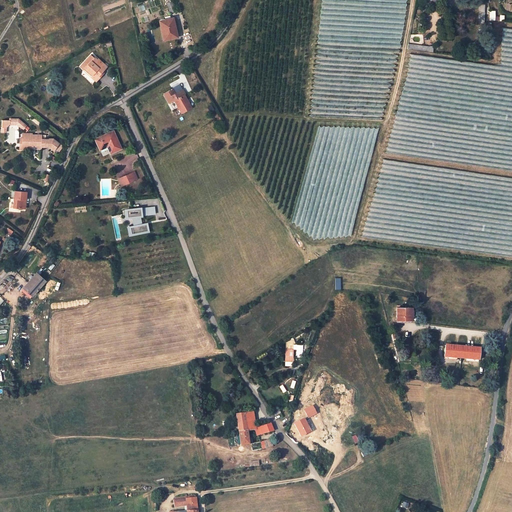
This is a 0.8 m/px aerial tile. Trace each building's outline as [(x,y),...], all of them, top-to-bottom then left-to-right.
[(489,10),(489,20),(498,20),(498,16),(495,16),(495,10),(489,10)] [(172,20),(161,22),(165,39),(176,36),(172,20)] [(511,28),(501,27),(500,37),(503,38),(503,37),(511,37),(511,28)] [(407,48),(431,51),(432,47),(408,43),(407,48)] [(95,58),(91,55),(80,67),(84,70),(86,69),(93,75),(95,73),(100,78),(104,73),(103,71),(107,67),(99,59),(98,60),(95,58)] [(91,77),(93,75),(86,69),(84,70),(91,77)] [(97,81),(100,78),(95,73),(93,75),(91,77),(97,81)] [(182,90),(175,94),(178,99),(174,100),(182,114),(191,108),(184,95),(185,95),(182,90)] [(17,124),(18,118),(10,118),(10,120),(2,119),(2,131),(6,131),(6,127),(10,124),(17,124)] [(121,149),(113,132),(96,139),(100,150),(109,146),(112,153),(121,149)] [(49,138),(49,139),(42,139),(42,134),(32,134),(32,133),(22,133),(22,138),(20,138),(19,148),(26,148),(27,146),(33,146),(33,144),(36,144),(41,145),(41,146),(49,146),(49,147),(50,147),(54,150),(59,143),(53,138),(49,138)] [(134,171),(123,176),(123,177),(126,183),(126,184),(138,179),(134,171)] [(14,206),(24,207),(24,199),(26,199),(27,191),(15,190),(14,206)] [(156,214),(155,207),(141,208),(124,210),(125,217),(134,216),(135,226),(130,227),(132,234),(148,231),(147,224),(141,225),(140,216),(142,216),(142,215),(156,214)] [(36,274),(21,291),(30,299),(45,282),(36,274)] [(397,307),(397,320),(412,320),(412,307),(397,307)] [(446,345),(445,356),(479,360),(480,348),(446,345)] [(285,352),(284,361),(293,362),(293,353),(285,352)] [(292,414),(294,421),(291,422),(295,428),(291,430),(294,436),(297,434),(305,430),(299,418),(300,418),(308,414),(312,423),(313,425),(317,424),(310,406),(292,414)] [(236,414),(239,432),(247,431),(246,422),(255,421),(253,412),(236,414)] [(246,422),(247,431),(255,428),(256,428),(255,421),(246,422)] [(260,427),(262,434),(273,431),(271,425),(270,424),(260,427)] [(239,432),(241,445),(249,444),(247,431),(239,432)] [(197,511),(196,497),(195,495),(174,497),(173,500),(174,507),(187,505),(187,511),(197,511)]
